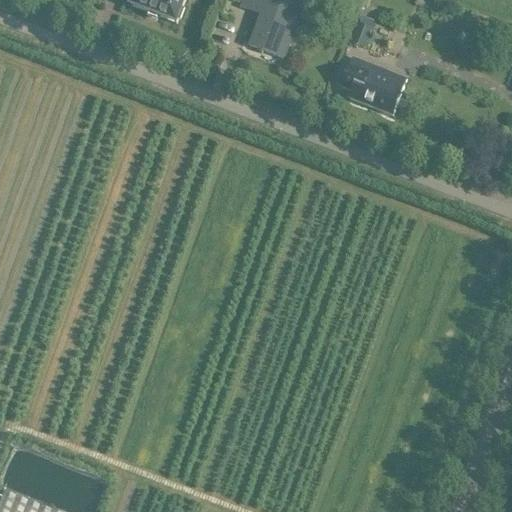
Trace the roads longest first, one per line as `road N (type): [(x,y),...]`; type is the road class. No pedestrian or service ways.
road 1 (unclassified): [(0,16),(511,211)]
road 2 (unclassified): [(467,511),(511,395)]
